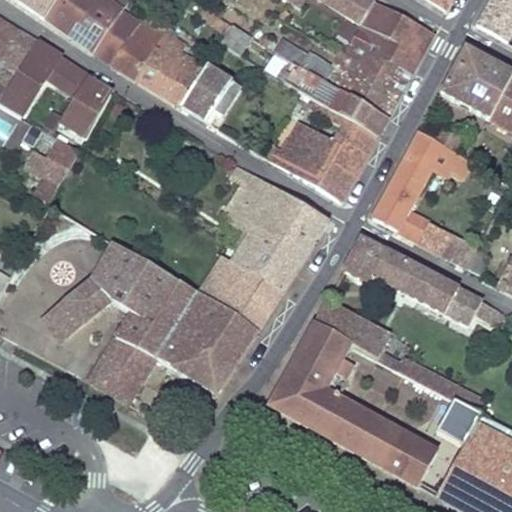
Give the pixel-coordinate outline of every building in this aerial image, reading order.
[(13,0),(28,11),(45,21),(59,0),(13,0)] [(101,0),(61,0),(45,21),(77,44),(94,55),(111,66),(128,41),(132,43),(140,28),(101,0)] [(318,0),(361,26),(373,3),(367,0),(318,0)] [(425,0),(445,13),(452,0),(425,0)] [(357,33),(347,56),(365,64),(370,53),(411,76),(433,36),(374,4),(373,3),(361,26),(357,33)] [(204,9),(198,18),(218,31),(224,23),(209,13),(204,9)] [(284,14),(280,21),(286,24),(289,18),(284,14)] [(111,66),(135,84),(167,36),(145,20),(140,28),(132,43),(128,41),(111,66)] [(0,22),(0,58),(18,34),(0,22)] [(224,23),(218,31),(226,37),(232,29),(224,23)] [(220,46),(238,58),(248,39),(232,29),(226,37),(220,46)] [(170,32),(167,36),(187,49),(189,44),(170,32)] [(18,34),(0,58),(0,63),(4,66),(18,74),(37,45),(18,34)] [(167,36),(135,84),(179,110),(205,71),(182,57),(187,49),(167,36)] [(284,43),(276,56),(294,67),(299,70),(307,57),(284,43)] [(53,86),(67,64),(37,45),(18,74),(0,103),(0,107),(21,120),(45,81),(53,86)] [(511,75),(465,50),(440,96),(511,135),(511,132),(511,75)] [(307,57),(299,70),(387,123),(411,76),(370,53),(365,64),(347,56),(342,54),(340,58),(333,71),(308,56),(307,57)] [(67,64),(53,86),(75,99),(86,82),(89,78),(67,64)] [(4,66),(0,71),(0,103),(18,74),(4,66)] [(285,84),(284,85),(313,102),(326,109),(377,140),(387,123),(299,70),(294,67),(289,76),(286,74),(282,82),(285,84)] [(179,110),(206,126),(214,115),(222,121),(240,93),(232,87),(232,86),(206,69),(205,71),(179,110)] [(62,120),(59,125),(86,142),(111,99),(86,82),(75,99),(62,120)] [(313,102),(309,110),(321,117),(326,109),(313,102)] [(276,150),(268,162),(340,205),(377,140),(326,109),(321,117),(344,130),(335,146),(300,124),(282,154),(276,150)] [(45,127),(55,132),(59,125),(62,120),(53,115),(45,127)] [(442,132),(435,144),(454,155),(461,143),(442,132)] [(373,221),(419,245),(429,225),(408,214),(431,172),(447,181),(450,176),(461,182),(471,166),(454,155),(435,144),(419,135),(373,221)] [(35,196),(51,204),(66,175),(78,155),(59,142),(48,159),(47,159),(35,177),(42,182),(35,196)] [(35,152),(24,172),(35,177),(47,159),(35,152)] [(243,188),(251,176),(238,169),(230,180),(243,188)] [(263,184),(251,176),(243,188),(223,219),(251,236),(231,267),(249,278),(251,275),(281,296),(328,224),(278,193),(263,184)] [(419,245),(418,246),(441,258),(452,237),(429,225),(419,245)] [(452,237),(441,258),(467,271),(478,251),(452,237)] [(484,240),(478,251),(484,254),(490,243),(484,240)] [(361,243),(344,273),(372,287),(375,281),(469,328),(475,317),(495,328),(496,325),(505,329),(510,320),(482,305),(361,243)] [(173,371),(216,397),(256,336),(199,298),(114,248),(92,283),(53,315),(51,321),(50,324),(52,330),(55,334),(59,336),(65,337),(73,335),(112,303),(132,316),(89,383),(128,406),(156,361),(173,371)] [(489,257),(484,254),(478,251),(467,271),(479,278),(489,257)] [(511,294),(511,260),(498,287),(511,294)] [(212,278),(199,298),(256,336),(281,296),(251,275),(249,278),(231,267),(224,263),(214,279),(212,278)] [(389,339),(327,306),(316,327),(349,347),(376,363),(389,339)] [(418,490),(437,456),(337,402),(342,393),(338,390),(337,387),(338,383),(340,381),(332,377),(349,347),(316,327),(298,360),(292,368),(270,409),(418,490)] [(403,362),(396,375),(453,404),(476,416),(483,404),(403,362)] [(511,511),(511,434),(476,416),(453,404),(436,435),(463,450),(438,496),(438,497),(445,501),(443,504),(457,511),(511,511)]
